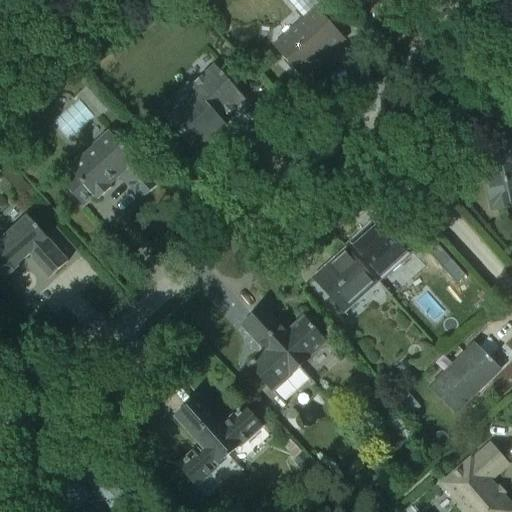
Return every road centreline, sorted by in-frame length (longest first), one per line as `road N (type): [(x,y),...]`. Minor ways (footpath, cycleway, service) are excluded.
road 1 (residential): [(0,422),(360,115)]
road 2 (residential): [(360,115),(511,295)]
road 3 (residential): [(360,115),(457,0)]
